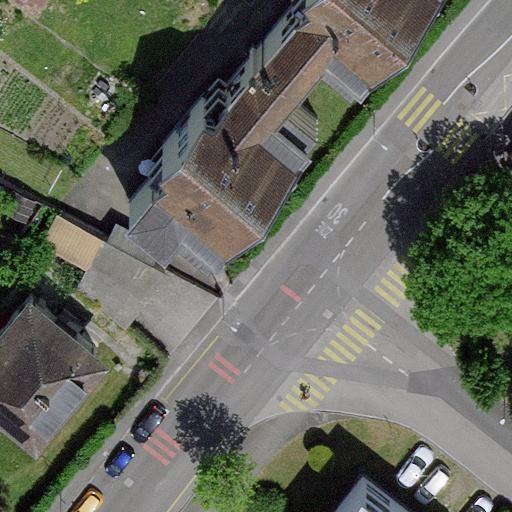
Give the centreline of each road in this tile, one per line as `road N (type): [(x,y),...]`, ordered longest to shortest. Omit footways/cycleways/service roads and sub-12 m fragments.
road 1 (unclassified): [(308,295),(511,42)]
road 2 (unclassified): [(132,511),(308,295)]
road 3 (residential): [(308,295),(511,453)]
